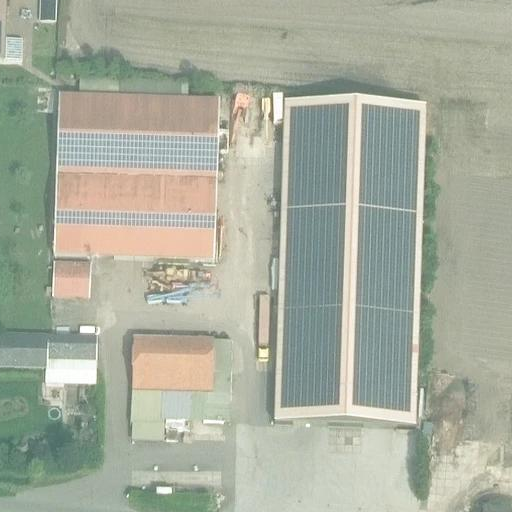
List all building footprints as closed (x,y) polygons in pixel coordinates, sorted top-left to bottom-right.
[(0,0),(0,62),(21,63),(21,43),(5,42),(6,0),(0,0)] [(56,12),(41,11),(40,24),(56,24),(56,12)] [(214,264),(219,103),(58,98),(53,258),(214,264)] [(281,102),(273,422),(413,426),(421,106),(281,102)] [(91,264),(54,263),(52,300),(90,301),(91,264)] [(0,336),(0,370),(45,372),(45,386),(69,386),(94,387),(94,363),(95,339),(0,336)] [(229,425),(232,343),(133,340),(130,436),(160,437),(161,423),(229,425)] [(432,404),(430,430),(460,432),(462,406),(432,404)] [(494,502),(511,502),(511,486),(495,486),(494,502)]
